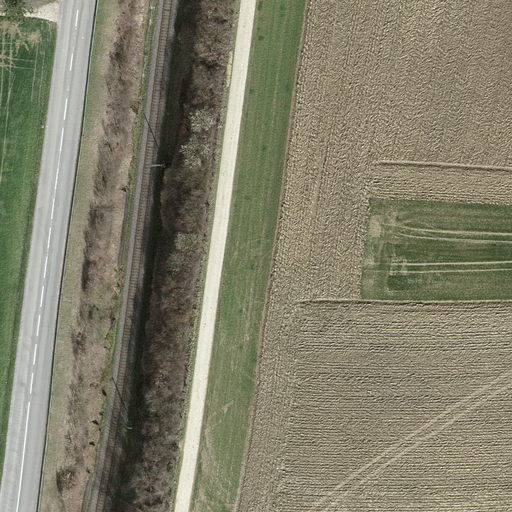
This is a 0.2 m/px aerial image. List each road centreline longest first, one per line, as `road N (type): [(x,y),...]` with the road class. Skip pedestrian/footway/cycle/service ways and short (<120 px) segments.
road 1 (track): [(246,0),(179,511)]
road 2 (tertiary): [(15,511),(78,0)]
